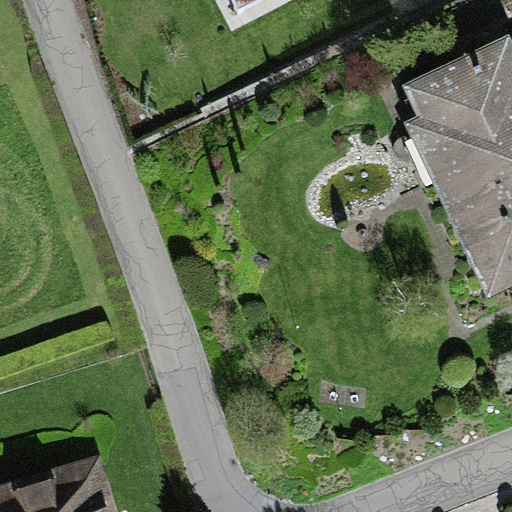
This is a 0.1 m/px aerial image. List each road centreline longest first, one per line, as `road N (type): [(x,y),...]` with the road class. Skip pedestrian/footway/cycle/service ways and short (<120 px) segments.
road 1 (residential): [(51,0),(204,467),(257,511)]
road 2 (residential): [(511,465),(376,511)]
